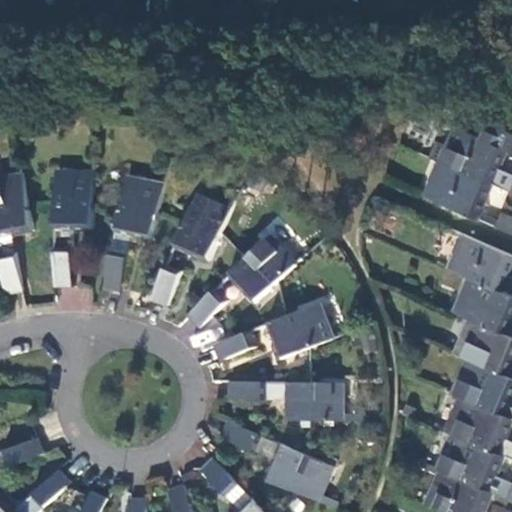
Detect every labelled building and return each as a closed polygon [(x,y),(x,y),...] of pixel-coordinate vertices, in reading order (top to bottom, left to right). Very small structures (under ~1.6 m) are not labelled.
[(494,183),(511,190),(511,172),(501,167),(509,149),(511,150),(511,132),(492,124),(485,139),(458,127),(451,144),(439,138),(430,156),(443,161),(494,183)] [(443,161),(428,195),(479,217),(494,183),(443,161)] [(57,170),(57,181),(73,181),(73,170),(57,170)] [(97,170),(73,170),(73,181),(57,181),(59,285),(76,284),(75,226),(96,226),(97,170)] [(35,226),(25,173),(0,177),(0,244),(10,293),(26,291),(14,232),(35,226)] [(156,237),(169,183),(130,175),(125,204),(107,287),(123,291),(136,233),(156,237)] [(223,232),(234,209),(200,193),(188,220),(177,244),(211,259),(223,232)] [(496,225),(511,231),(511,212),(503,209),(496,225)] [(495,287),(510,253),(458,231),(443,265),(465,274),(495,287)] [(280,281),(299,261),(273,234),(248,258),(232,274),(259,301),(280,281)] [(186,268),(170,261),(154,298),(169,306),(186,268)] [(511,294),(495,287),(465,274),(450,309),(470,317),(501,330),(511,305),(511,294)] [(92,286),(59,286),(58,310),(91,310),(92,286)] [(232,298),(220,286),(191,315),(202,327),(232,298)] [(286,356),(338,336),(324,303),(273,324),(286,356)] [(511,334),(501,330),(470,317),(454,351),(467,356),(505,373),(511,357),(511,334)] [(263,346),(257,330),(219,346),(226,362),(263,346)] [(511,393),(511,375),(505,373),(467,356),(452,391),(463,396),(503,413),(510,398),(511,393)] [(290,418),(346,419),(346,381),(313,382),(233,382),(233,399),(290,400),(290,418)] [(511,423),(511,416),(503,413),(463,396),(448,429),(454,432),(505,454),(511,456),(511,438),(506,436),(511,423)] [(262,454),(269,437),(231,422),(224,438),(262,454)] [(442,469),(494,491),(511,498),(511,479),(497,473),(505,454),(454,432),(439,467),(442,469)] [(0,470),(46,452),(39,436),(0,451),(0,470)] [(279,460),(286,444),(269,437),(262,454),(279,460)] [(299,489),(322,499),(337,466),(306,453),(286,444),(279,460),(272,477),(299,489)] [(268,511),(215,457),(204,468),(230,497),(242,511),(240,511),(268,511)] [(6,495),(0,500),(0,511),(41,511),(73,481),(61,468),(19,508),(6,495)] [(427,503),(448,511),(490,511),(486,510),(494,491),(442,469),(427,503)] [(197,511),(187,484),(171,490),(178,511),(197,511)] [(103,511),(110,497),(94,491),(84,511),(103,511)] [(148,511),(149,497),(131,497),(131,511),(148,511)]
